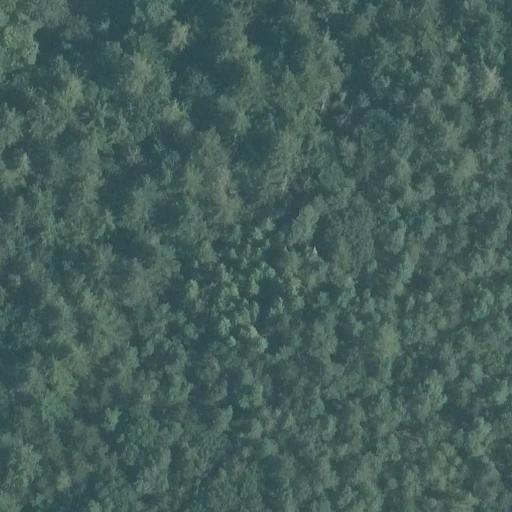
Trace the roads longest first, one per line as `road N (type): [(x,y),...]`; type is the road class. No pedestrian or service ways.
road 1 (track): [(247,0),(122,511)]
road 2 (track): [(0,106),(146,0)]
